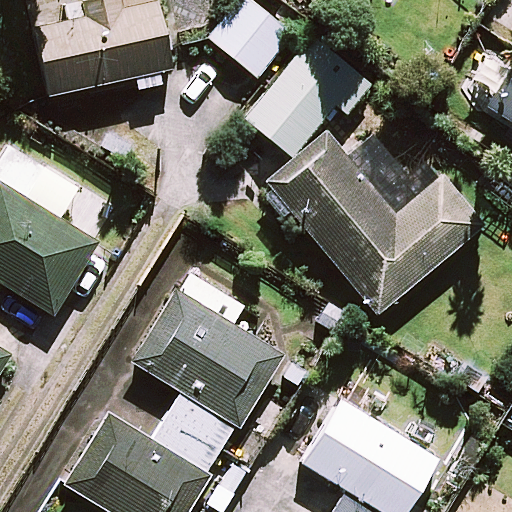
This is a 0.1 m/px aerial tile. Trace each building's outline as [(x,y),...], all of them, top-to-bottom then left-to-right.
[(25,0),(45,96),(130,78),(133,93),(159,87),(156,73),(168,71),(152,0),(25,0)] [(288,34),(246,0),(236,0),(205,38),(253,77),(288,34)] [(367,86),(311,38),(241,119),(287,158),(333,104),(343,113),(367,86)] [(511,61),(487,102),(511,117),(511,61)] [(390,216),(324,136),(265,185),(372,314),(480,225),(439,175),(390,216)] [(0,284),(48,314),(102,226),(95,221),(104,206),(7,147),(0,157),(0,392),(18,363),(0,351),(0,284)] [(236,306),(185,274),(130,363),(178,393),(149,440),(107,413),(62,485),(105,511),(181,511),(278,355),(226,323),(236,306)] [(400,511),(432,461),(334,402),(297,463),(343,491),(329,511),(400,511)]
